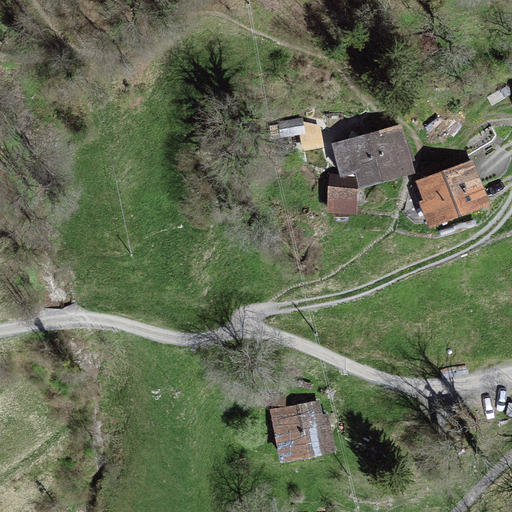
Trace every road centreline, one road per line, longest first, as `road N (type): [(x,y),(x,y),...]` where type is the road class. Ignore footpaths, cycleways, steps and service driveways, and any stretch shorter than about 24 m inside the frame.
road 1 (unclassified): [(511,371),(414,385),(242,326),(191,336),(58,319),(0,327)]
road 2 (track): [(266,310),(343,298),(456,251),(492,225),(511,187)]
